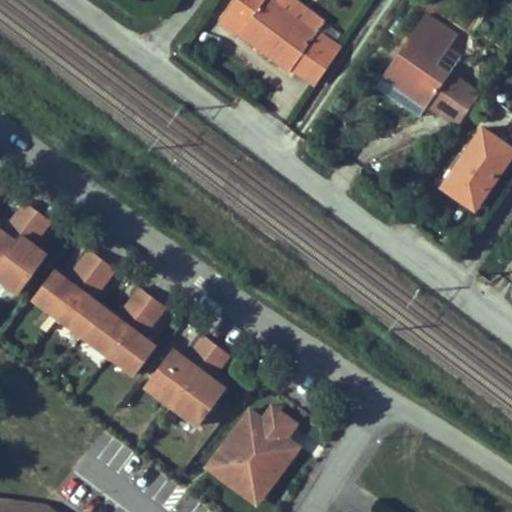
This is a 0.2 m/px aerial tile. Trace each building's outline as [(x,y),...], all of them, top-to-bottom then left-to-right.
[(307,36),(315,25),(278,0),(221,0),(205,26),(280,78),(282,74),(306,39),(307,36)] [(417,12),(408,24),(438,46),(447,34),(417,12)] [(454,84),(439,74),(426,64),(438,46),(408,24),(370,78),(385,89),(391,81),(421,103),(434,112),(454,84)] [(306,39),(282,74),(305,90),(330,51),(307,36),(306,39)] [(452,56),(438,46),(426,64),(439,74),(452,56)] [(391,81),(385,89),(415,110),(421,103),(391,81)] [(471,96),(454,84),(434,112),(452,126),(471,96)] [(511,154),(511,152),(480,129),(438,188),(470,212),(511,154)] [(9,287),(24,297),(45,269),(32,259),(38,251),(37,250),(55,227),(30,208),(11,232),(23,241),(19,247),(7,238),(0,232),(0,275),(11,284),(9,287)] [(23,241),(11,232),(7,238),(19,247),(23,241)] [(51,260),(38,251),(32,259),(45,269),(51,260)] [(101,299),(119,275),(94,256),(76,280),(101,299)] [(160,352),(147,342),(122,323),(97,304),(72,285),(58,274),(37,302),(51,313),(53,310),(76,327),(73,330),(102,352),(104,349),(127,366),(124,369),(138,380),(160,352)] [(97,304),(101,299),(76,280),(72,285),(97,304)] [(151,336),(169,312),(144,293),(126,318),(151,336)] [(147,342),(151,336),(126,318),(122,323),(147,342)] [(234,361),(209,342),(191,364),(190,364),(183,373),(171,363),(150,391),(203,431),(224,403),(211,393),(218,384),(217,384),(234,361)] [(177,354),(171,363),(183,373),(190,364),(177,354)] [(211,393),(224,403),(230,394),(218,384),(211,393)] [(285,455),(300,466),(306,458),(294,449),(304,436),(279,417),(269,430),(285,443),(275,456),(281,460),(285,455)] [(230,491),(247,503),(253,503),(254,500),(267,510),(300,466),(285,455),(281,460),(275,456),(285,443),(269,430),(256,421),(218,473),(230,482),(229,485),(230,491)] [(230,482),(218,473),(214,478),(230,491),(229,485),(230,482)] [(253,503),(247,503),(258,511),(265,511),(267,510),(254,500),(253,503)] [(0,511),(53,511),(51,510),(0,502),(0,511)]
